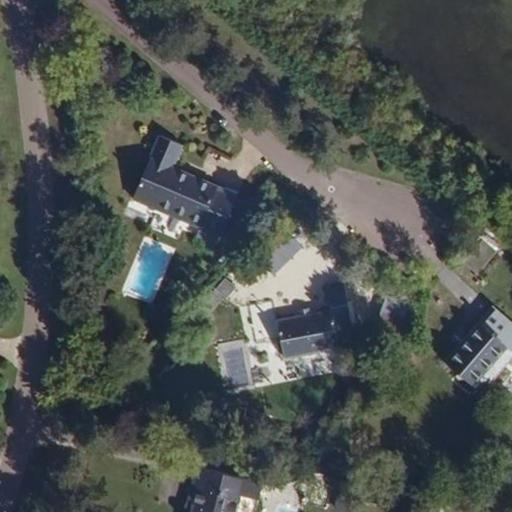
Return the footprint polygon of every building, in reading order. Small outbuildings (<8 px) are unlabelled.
[(177,208),(174,214),(170,222),(190,231),(213,182),(150,153),(160,132),(135,121),(106,184),(129,194),(132,187),(177,208)] [(219,171),(224,156),(207,151),(203,166),(219,171)] [(129,194),(174,214),(177,208),(132,187),(129,194)] [(335,327),(351,324),(343,284),(326,287),(330,309),(277,319),(285,359),(340,349),(335,327)] [(446,361),(474,386),(506,349),(511,354),(511,324),(492,308),(446,361)] [(481,393),(511,357),(511,354),(506,349),(474,386),(481,393)] [(191,511),(235,511),(240,495),(257,500),(262,482),(197,465),(187,502),(194,503),(191,511)]
